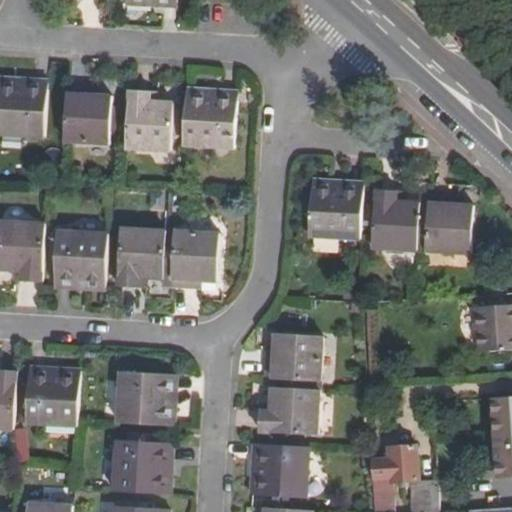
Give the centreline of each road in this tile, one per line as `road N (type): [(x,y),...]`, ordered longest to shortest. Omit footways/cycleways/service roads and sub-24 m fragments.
road 1 (residential): [(214,331),(243,322),(273,275),(280,55)]
road 2 (residential): [(19,40),(280,55)]
road 3 (residential): [(349,10),(511,165)]
road 4 (residential): [(0,328),(187,340),(214,331)]
road 5 (residential): [(208,511),(214,331)]
road 6 (residential): [(511,119),(379,0)]
